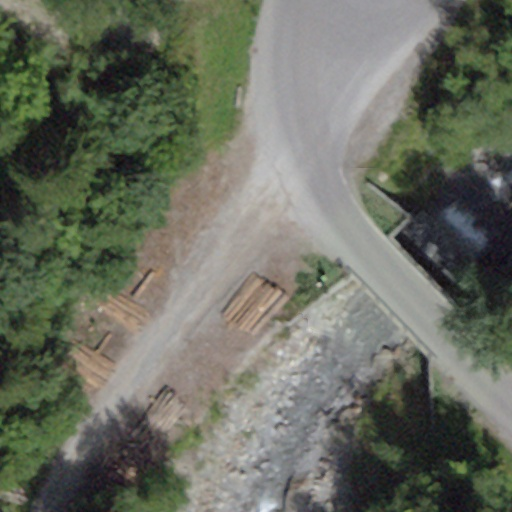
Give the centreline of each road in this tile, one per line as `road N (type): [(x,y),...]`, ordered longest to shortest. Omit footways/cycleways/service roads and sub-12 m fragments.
road 1 (tertiary): [(511,390),(316,183),(305,142),(324,0)]
road 2 (track): [(59,511),(305,142)]
